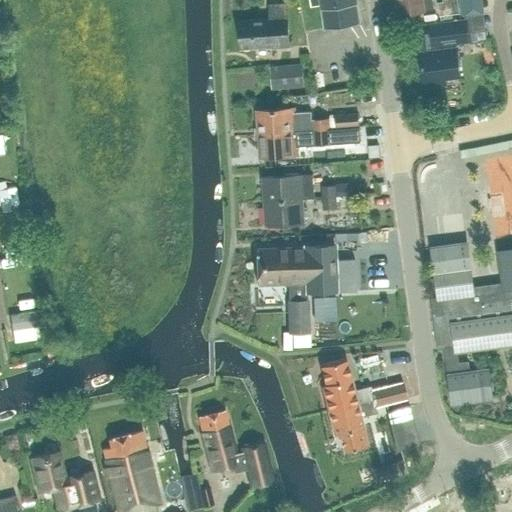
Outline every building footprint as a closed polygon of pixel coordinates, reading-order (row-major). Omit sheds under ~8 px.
[(320,0),(324,28),(359,23),(355,0),(320,0)] [(397,0),(399,13),(434,9),(432,0),(397,0)] [(435,0),(437,15),(452,14),(450,0),(435,0)] [(288,4),(269,6),(270,18),(240,20),(242,49),(272,47),(272,48),(291,46),(288,4)] [(417,53),(420,53),(423,89),(448,85),(447,79),(462,77),(458,46),(471,44),(466,16),(431,21),(432,32),(416,35),(417,44),(416,44),(417,53)] [(303,64),(271,67),(273,88),(305,86),(303,64)] [(335,117),(312,119),(312,111),(296,112),(295,108),(258,110),(259,133),(358,125),(357,113),(334,114),(335,117)] [(298,146),(331,144),(359,142),(358,125),(259,133),(261,156),(298,154),(298,146)] [(511,146),(511,139),(476,147),(477,154),(511,146)] [(314,174),(302,174),(263,177),(264,201),(303,199),(315,198),(314,174)] [(322,186),(322,197),(336,196),(336,185),(322,186)] [(336,196),(322,197),(323,209),(337,208),(336,196)] [(305,223),(303,199),(264,201),(266,226),(305,223)] [(511,249),(498,251),(503,283),(474,287),(468,243),(433,248),(440,298),(433,299),(440,348),(446,347),(454,405),(494,399),(490,369),(470,372),(469,362),(459,364),(457,352),(511,344),(511,249)] [(256,249),(257,285),(287,283),(288,301),(287,301),(288,333),(309,332),(308,300),(307,300),(306,292),(354,289),(353,259),(334,259),(334,244),(303,246),(304,247),(256,249)] [(28,319),(3,324),(7,343),(32,339),(28,319)] [(357,402),(373,399),(370,389),(370,386),(353,390),(350,378),(345,359),(319,365),(324,385),(322,385),(328,410),(357,402)] [(370,389),(373,399),(375,405),(406,397),(402,381),(370,389)] [(357,402),(328,410),(334,434),(336,434),(341,453),(367,446),(360,417),(377,413),(375,405),(373,399),(357,402)] [(198,417),(212,472),(231,466),(233,471),(243,469),(248,487),(274,480),(264,440),(234,448),(225,410),(198,417)] [(122,511),(160,502),(141,431),(108,440),(110,447),(103,448),(119,511),(122,511)] [(38,492),(53,489),(58,509),(98,499),(91,470),(70,476),(70,477),(64,478),(58,451),(30,457),(38,492)] [(402,460),(370,470),(374,481),(405,472),(402,460)] [(0,511),(18,511),(19,511),(16,511),(15,504),(17,504),(15,494),(0,498),(0,511)] [(96,511),(95,503),(69,509),(69,511),(96,511)]
